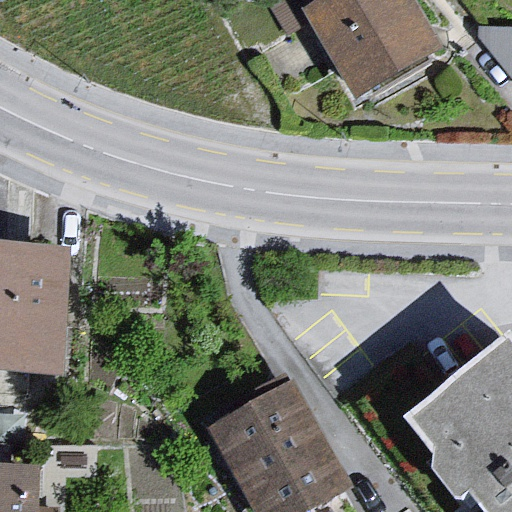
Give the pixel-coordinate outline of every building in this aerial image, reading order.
[(415,0),(329,0),(311,11),(361,94),(443,45),(415,0)] [(0,260),(0,387),(71,394),(76,267),(0,260)] [(511,511),(511,335),(511,334),(409,415),(486,511),(511,511)] [(291,396),(207,442),(247,511),(342,511),(351,508),(291,396)] [(0,480),(0,511),(43,511),(44,484),(0,480)]
